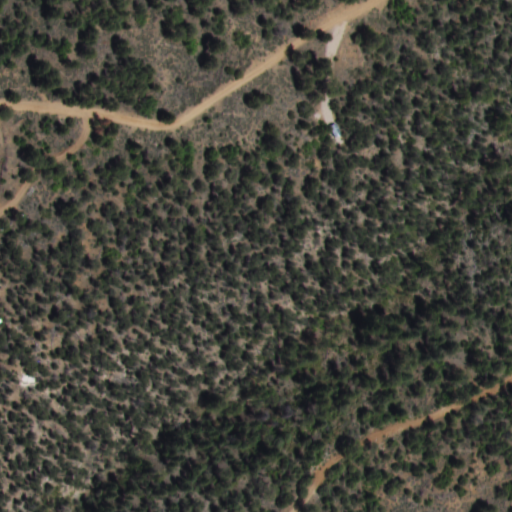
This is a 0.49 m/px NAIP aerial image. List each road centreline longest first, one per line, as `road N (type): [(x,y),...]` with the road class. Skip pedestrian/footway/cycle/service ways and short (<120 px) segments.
road 1 (track): [(376,0),(167,126),(0,108)]
road 2 (track): [(511,323),(273,511)]
